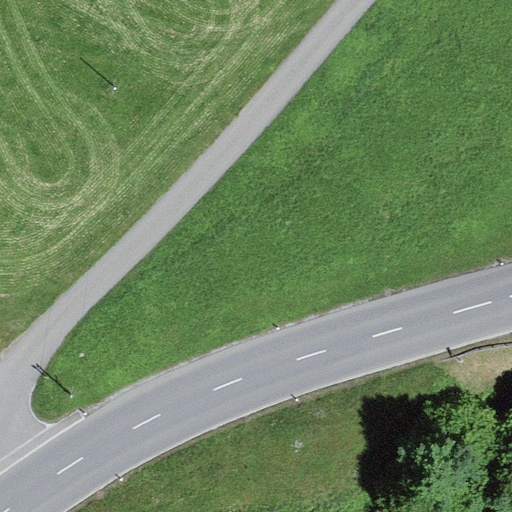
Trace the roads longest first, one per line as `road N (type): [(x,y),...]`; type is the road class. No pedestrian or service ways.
road 1 (tertiary): [(21,500),(110,442),(229,384),(511,297)]
road 2 (unclassified): [(0,389),(154,234),(355,0)]
